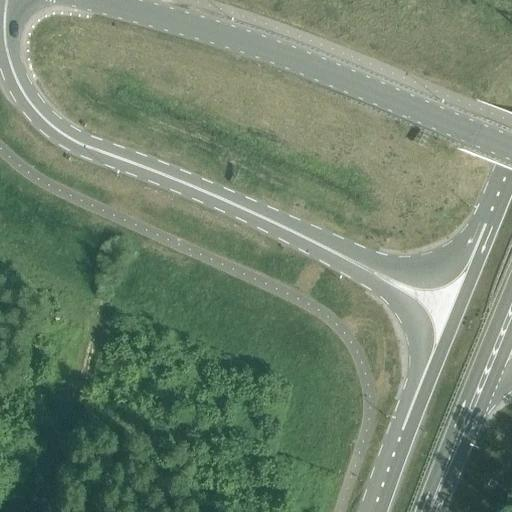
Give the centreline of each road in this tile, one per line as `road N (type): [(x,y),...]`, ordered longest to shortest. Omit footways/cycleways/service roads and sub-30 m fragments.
road 1 (primary): [(11,0),(10,62),(26,99),(56,131),(352,263)]
road 2 (unclassified): [(479,136),(287,56),(82,0)]
road 3 (primary): [(421,511),(511,285)]
road 4 (primary): [(438,355),(379,511)]
road 5 (primary): [(422,511),(487,391)]
road 6 (primary): [(352,263),(416,321),(438,355)]
road 7 (primary): [(477,262),(431,272),(352,263)]
